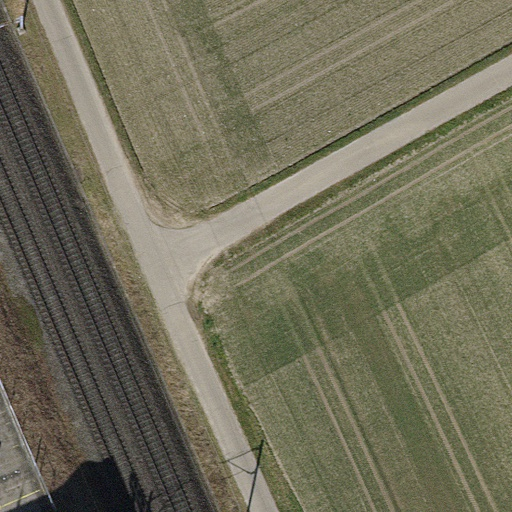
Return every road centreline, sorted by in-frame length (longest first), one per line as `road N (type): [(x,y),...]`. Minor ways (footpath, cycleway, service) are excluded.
road 1 (track): [(47,0),(264,511)]
road 2 (track): [(154,267),(511,70)]
